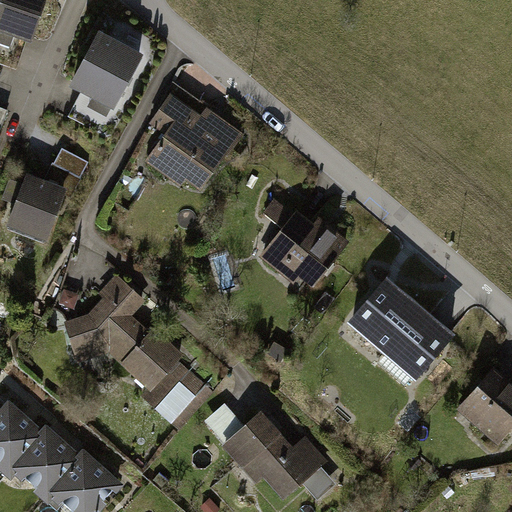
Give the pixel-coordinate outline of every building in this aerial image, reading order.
[(45,0),(0,0),(0,26),(32,38),(45,0)] [(141,49),(95,24),(65,79),(111,104),(141,49)] [(156,120),(168,129),(153,150),(204,185),(240,133),(207,111),(201,119),(171,98),(156,120)] [(0,105),(0,133),(9,109),(0,105)] [(81,181),(92,159),(65,146),(54,167),(81,181)] [(64,183),(25,169),(5,221),(45,236),(64,183)] [(300,203),(259,253),(309,294),(350,244),(300,203)] [(89,312),(65,322),(75,358),(110,349),(151,386),(145,393),(173,418),(203,385),(176,360),(180,356),(152,330),(148,334),(126,314),(140,299),(116,277),(102,292),(106,295),(89,312)] [(386,284),(352,333),(417,379),(451,330),(386,284)] [(511,376),(495,363),(457,409),(502,446),(511,434),(511,376)] [(4,396),(0,400),(0,469),(5,474),(10,469),(43,499),(47,494),(67,511),(91,511),(120,481),(79,443),(74,449),(43,421),(38,426),(4,396)] [(263,415),(227,441),(255,479),(267,470),(283,491),(320,464),(298,435),(285,445),(263,415)]
